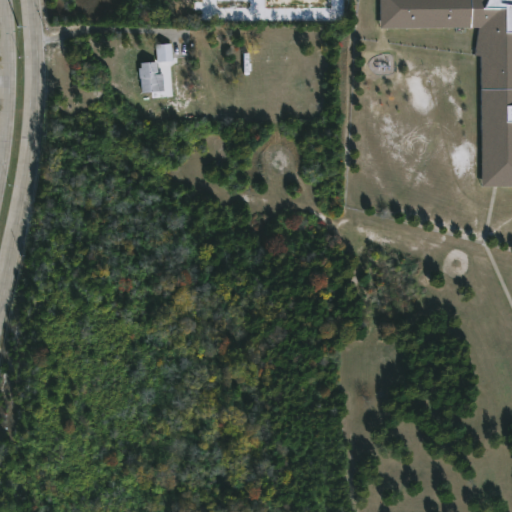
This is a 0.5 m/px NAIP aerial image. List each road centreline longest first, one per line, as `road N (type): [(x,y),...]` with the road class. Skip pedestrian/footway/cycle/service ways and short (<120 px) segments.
road 1 (secondary): [(0,297),(31,152),(29,0)]
road 2 (secondary): [(2,0),(7,87),(0,164)]
